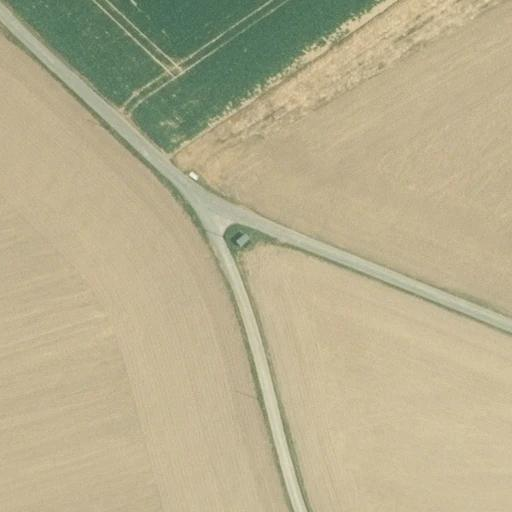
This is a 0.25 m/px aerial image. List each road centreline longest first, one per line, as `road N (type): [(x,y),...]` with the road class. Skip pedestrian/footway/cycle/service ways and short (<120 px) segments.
road 1 (unclassified): [(511,327),(201,202)]
road 2 (unclassified): [(201,202),(248,315),(279,455),(302,511)]
road 3 (unclassified): [(201,202),(158,170),(0,12)]
